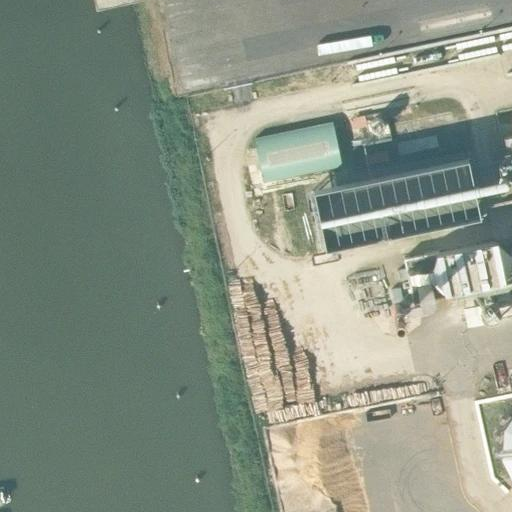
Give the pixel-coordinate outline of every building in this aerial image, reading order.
[(511,30),(499,33),(500,39),(511,36),(511,30)] [(455,43),(457,49),(495,41),(494,34),(455,43)] [(511,41),(501,44),(503,50),(511,48),(511,41)] [(458,54),(459,60),(498,52),(496,45),(458,54)] [(356,63),(357,69),(395,61),(394,55),(356,63)] [(428,55),(413,58),(414,64),(429,61),(428,55)] [(358,74),(359,80),(398,72),(397,66),(358,74)] [(333,122),(255,138),(264,181),(342,165),(333,122)] [(410,152),(408,140),(397,143),(400,155),(410,152)] [(511,154),(506,155),(511,181),(511,234),(403,257),(411,298),(511,277),(511,154)] [(468,156),(313,188),(326,246),(480,214),(468,156)] [(502,458),(511,477),(511,415),(504,429),(502,458)]
